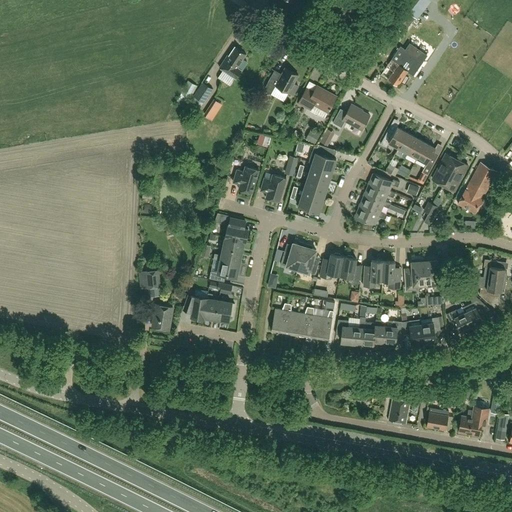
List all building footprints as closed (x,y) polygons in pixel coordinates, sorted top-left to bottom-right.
[(340,14),(349,6),(343,0),(342,0),(332,10),(329,7),(325,10),(338,24),(344,18),(340,14)] [(404,32),(428,1),(426,0),(406,0),(390,21),(404,32)] [(428,35),(423,48),(432,51),(437,39),(428,35)] [(414,75),(427,55),(410,43),(397,62),(408,70),(409,71),(414,75)] [(237,67),(246,54),(235,46),(229,55),(228,54),(219,67),(236,78),(241,70),(237,67)] [(398,87),(409,71),(408,70),(397,62),(391,57),(379,74),(398,87)] [(293,83),(298,75),(285,67),(278,80),(271,76),(263,90),(271,94),(276,85),(293,95),(298,86),(293,83)] [(313,67),(307,77),(315,81),(321,71),(313,67)] [(183,108),(197,85),(188,80),(175,103),(183,108)] [(204,103),(213,90),(203,83),(189,105),(198,111),(204,103)] [(328,112),(337,96),(317,85),(313,91),(306,87),(298,102),(311,109),(313,104),(328,112)] [(260,94),(256,101),(263,105),(267,97),(260,94)] [(211,104),(204,115),(212,120),(219,109),(211,104)] [(370,115),(359,109),(359,108),(351,104),(347,112),(340,108),(333,122),(341,127),(345,121),(362,130),(370,115)] [(397,147),(406,131),(397,126),(394,131),(389,128),(380,143),(386,146),(388,142),(397,147)] [(286,136),(289,130),(283,127),(280,133),(286,136)] [(327,145),(333,133),(326,129),(319,141),(327,145)] [(312,131),(307,139),(315,143),(319,135),(312,131)] [(408,153),(416,137),(406,131),(397,147),(408,153)] [(257,143),(268,147),(271,137),(260,134),(257,143)] [(417,158),(425,142),(416,137),(408,153),(417,158)] [(430,170),(438,155),(433,152),(435,147),(425,142),(417,158),(426,163),(424,167),(417,181),(423,183),(430,170)] [(332,169),(336,158),(324,154),(327,147),(318,144),(317,147),(314,146),(312,151),(316,153),(313,163),(332,169)] [(443,184),(457,159),(446,153),(432,179),(443,184)] [(293,176),(298,159),(292,157),(286,174),(293,176)] [(454,190),(468,165),(457,159),(443,184),(454,190)] [(482,199),(497,171),(481,162),(466,190),(465,189),(457,203),(475,213),(483,199),(482,199)] [(329,180),(332,169),(313,163),(309,174),(329,180)] [(399,169),(395,166),(389,163),(385,170),(395,176),(399,169)] [(401,165),(399,169),(397,173),(406,178),(410,169),(401,165)] [(252,193),(259,170),(245,166),(244,171),(237,169),(233,182),(240,184),(239,189),(252,193)] [(389,190),(392,184),(398,187),(400,182),(393,179),(392,181),(373,173),(368,184),(394,195),(395,192),(389,190)] [(279,201),(286,178),(273,174),(271,180),(264,178),(261,190),(267,192),(266,197),(279,201)] [(325,191),(329,180),(309,174),(306,184),(325,191)] [(322,201),(325,191),(306,184),(302,195),(322,201)] [(385,201),(387,195),(393,197),(394,195),(368,184),(364,196),(389,206),(391,203),(385,201)] [(413,185),(410,193),(416,196),(419,187),(413,185)] [(318,213),(322,201),(302,195),(299,206),(318,213)] [(380,211),(383,205),(389,208),(389,206),(364,196),(359,207),(385,218),(386,214),(380,211)] [(417,198),(415,204),(421,206),(423,200),(417,198)] [(433,215),(437,206),(440,201),(436,199),(433,204),(429,213),(424,222),(429,224),(434,216),(433,215)] [(429,213),(433,204),(428,201),(424,210),(429,213)] [(375,224),(378,216),(384,218),(385,218),(359,207),(354,219),(375,224)] [(218,213),(215,221),(221,223),(223,214),(218,213)] [(228,224),(225,237),(244,241),(245,242),(248,229),(243,228),(245,220),(231,217),(229,224),(228,224)] [(223,248),(242,252),(244,241),(225,237),(223,248)] [(298,269),(306,243),(305,243),(305,244),(299,242),(298,244),(293,243),(290,253),(284,251),(281,264),(298,269)] [(313,260),(316,250),(311,248),(312,246),(306,244),(306,243),(298,269),(315,274),(319,262),(313,260)] [(201,254),(208,256),(210,246),(203,244),(201,254)] [(221,260),(239,264),(242,252),(223,248),(222,255),(216,253),(215,258),(221,260)] [(340,275),(343,256),(341,255),(339,253),(335,253),(334,254),(331,253),(330,256),(330,259),(323,258),(320,276),(332,278),(333,273),(340,275)] [(359,283),(362,265),(355,264),(356,258),(353,258),(352,256),(348,255),(346,256),(343,256),(340,275),(347,276),(346,281),(359,283)] [(446,287),(444,270),(444,266),(437,267),(437,260),(434,260),(434,258),(426,259),(426,260),(423,261),(425,284),(433,284),(434,288),(446,287)] [(425,284),(423,261),(422,261),(422,259),(414,260),(414,261),(412,261),(412,268),(405,269),(406,289),(417,289),(417,285),(425,284)] [(506,280),(507,268),(499,267),(500,261),(485,259),(484,266),(485,266),(484,276),(484,277),(506,280)] [(223,273),(225,274),(236,276),(239,264),(221,260),(218,272),(211,271),(209,278),(221,280),(223,273)] [(382,280),(383,261),(372,260),(371,266),(365,265),(363,286),(375,286),(376,280),(382,280)] [(400,288),(401,268),(394,267),(395,261),(383,261),(382,280),(382,283),(388,283),(388,287),(400,288)] [(160,286),(158,270),(146,271),(148,287),(160,286)] [(504,292),(506,280),(484,277),(484,276),(480,276),(478,287),(481,287),(480,294),(494,296),(495,290),(504,292)] [(232,285),(218,282),(217,290),(230,293),(232,285)] [(174,283),(174,296),(187,295),(186,283),(174,283)] [(144,284),(140,284),(141,290),(144,290),(146,299),(150,298),(148,288),(145,289),(144,284)] [(216,318),(219,300),(212,299),(213,293),(209,292),(208,298),(207,298),(204,316),(205,317),(216,318)] [(205,317),(204,316),(207,298),(194,296),(189,295),(184,309),(192,310),(191,315),(204,318),(205,317)] [(447,295),(434,296),(434,304),(444,303),(447,295)] [(483,322),(479,314),(490,309),(475,295),(470,298),(472,302),(463,306),(465,311),(473,327),(483,322)] [(232,302),(219,300),(216,318),(228,321),(229,315),(233,315),(235,303),(231,303),(232,302)] [(283,332),(288,303),(285,302),(282,309),(275,308),(271,330),(283,332)] [(294,334),(298,312),(291,310),(291,303),(288,303),(283,332),(294,334)] [(169,329),(173,307),(156,304),(152,326),(169,329)] [(306,335),(310,307),(307,306),(305,313),(298,312),(294,334),(306,335)] [(317,337),(321,315),(314,314),(314,307),(310,307),(306,335),(317,337)] [(328,339),(333,310),(330,310),(328,317),(321,315),(317,337),(328,339)] [(473,327),(465,311),(455,316),(453,310),(446,314),(452,327),(458,324),(462,332),(473,327)] [(363,344),(365,317),(360,316),(359,327),(354,326),(352,343),(363,344)] [(434,330),(440,329),(438,316),(428,318),(428,322),(421,323),(424,342),(436,341),(434,330)] [(373,345),(375,329),(375,323),(365,322),(366,317),(365,317),(363,344),(373,345)] [(352,343),(354,326),(348,326),(349,320),(343,319),(341,342),(352,343)] [(384,345),(386,326),(381,325),(381,319),(376,319),(375,323),(375,329),(373,345),(384,346),(384,345)] [(424,342),(421,323),(414,324),(414,319),(402,321),(404,334),(411,333),(412,344),(424,342)] [(395,347),(398,321),(392,320),(392,326),(386,326),(384,345),(385,345),(385,346),(395,347)] [(469,396),(471,384),(463,383),(461,395),(469,396)] [(390,397),(391,390),(374,387),(373,394),(390,397)] [(439,400),(441,389),(431,387),(429,398),(439,400)] [(494,395),(490,412),(498,413),(501,396),(494,395)] [(406,423),(410,400),(392,397),(388,419),(406,423)] [(486,425),(489,412),(490,407),(474,404),(473,410),(468,434),(479,436),(481,424),(486,425)] [(445,430),(448,411),(429,408),(426,427),(445,430)] [(468,434),(473,410),(468,409),(467,415),(461,414),(458,432),(468,434)] [(500,413),(497,430),(506,431),(509,414),(500,413)]
